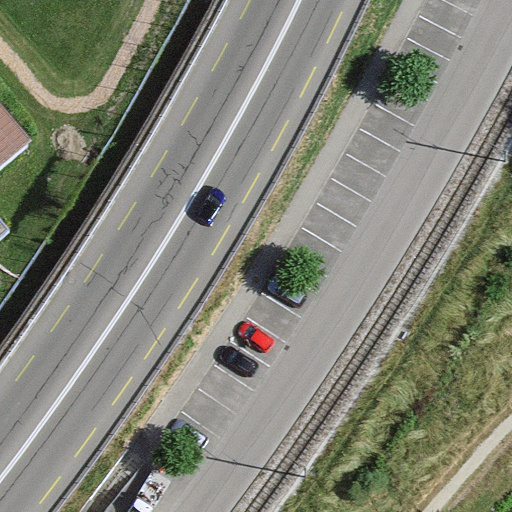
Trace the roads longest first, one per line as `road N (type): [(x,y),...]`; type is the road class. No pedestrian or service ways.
road 1 (tertiary): [(198,511),(397,211),(511,0)]
road 2 (primary): [(301,0),(261,87),(170,241),(70,395),(0,484)]
